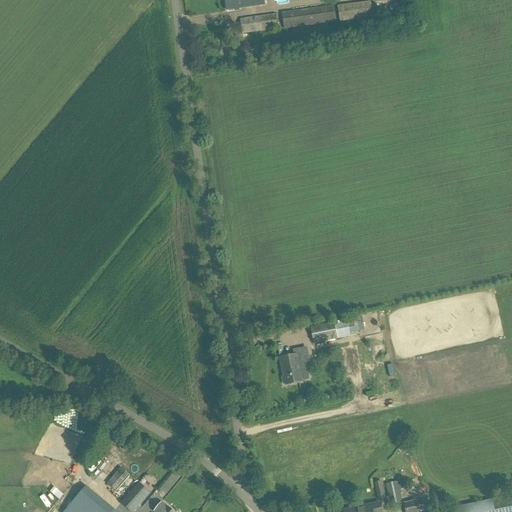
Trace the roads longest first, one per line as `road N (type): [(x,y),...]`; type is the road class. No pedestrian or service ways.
road 1 (unclassified): [(246,499),(175,0)]
road 2 (unclassified): [(246,499),(202,454),(132,407),(0,335)]
